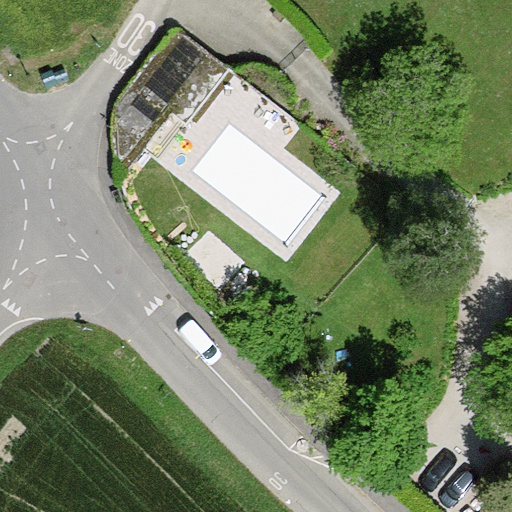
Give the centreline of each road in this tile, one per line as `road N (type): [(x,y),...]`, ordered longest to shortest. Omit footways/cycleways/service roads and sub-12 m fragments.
road 1 (tertiary): [(340,511),(213,387),(49,199)]
road 2 (residential): [(49,199),(91,106),(156,0)]
